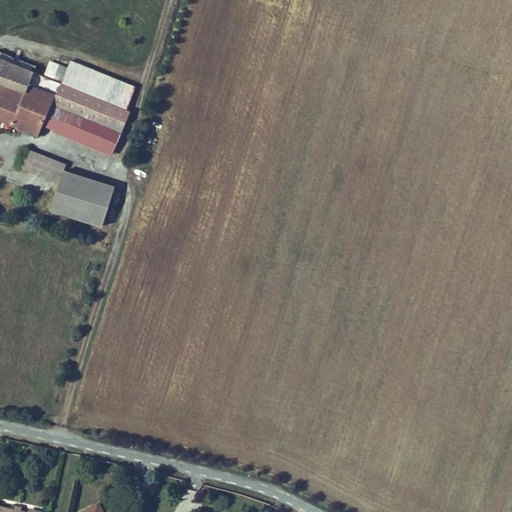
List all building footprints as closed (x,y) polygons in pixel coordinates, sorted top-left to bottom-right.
[(62,83),(128,106),(136,81),(72,60),(62,83)] [(51,97),(56,81),(0,61),(0,125),(37,137),(41,125),(47,107),(56,109),(60,100),(51,97)] [(132,107),(128,106),(62,83),(56,81),(51,97),(60,100),(56,109),(47,107),(41,125),(68,135),(118,150),(132,107)] [(30,151),(24,169),(64,181),(68,170),(70,163),(30,151)] [(64,181),(56,209),(101,223),(114,184),(68,170),(64,181)]
